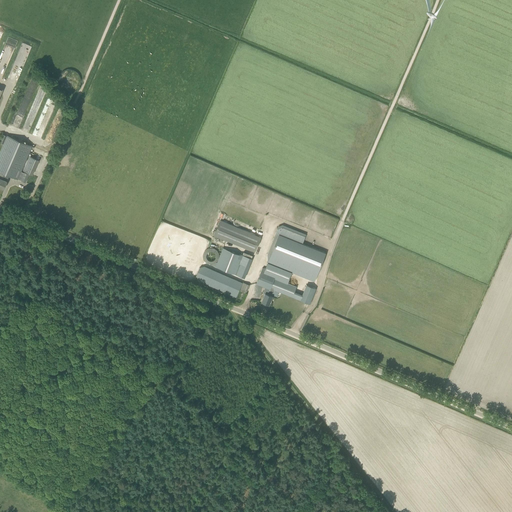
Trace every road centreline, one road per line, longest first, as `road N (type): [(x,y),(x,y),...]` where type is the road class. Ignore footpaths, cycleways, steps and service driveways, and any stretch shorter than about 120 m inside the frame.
road 1 (tertiary): [(511,427),(0,207)]
road 2 (track): [(391,511),(229,306)]
road 3 (track): [(119,0),(24,218)]
road 4 (track): [(0,399),(108,340),(131,344),(169,369)]
road 5 (track): [(65,510),(169,369)]
